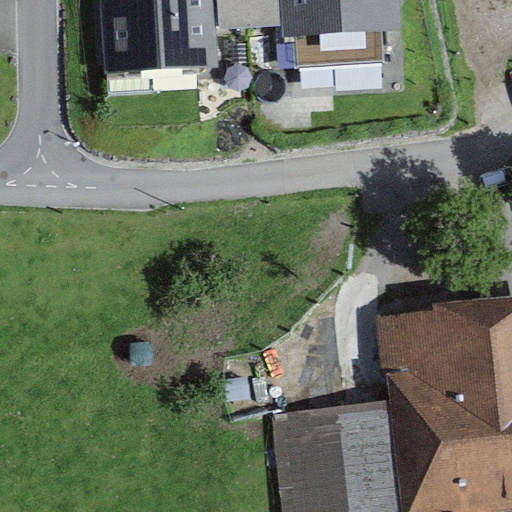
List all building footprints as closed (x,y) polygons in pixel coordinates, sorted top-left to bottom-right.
[(111,0),(115,65),(205,59),(201,0),(111,0)] [(217,0),(219,28),(249,26),(246,0),(217,0)] [(246,0),(249,26),(278,24),(276,0),(246,0)] [(381,23),(388,22),(387,0),(291,0),(296,70),(383,64),(381,23)] [(511,315),(417,323),(424,398),(406,399),(414,490),(511,481),(511,315)]
